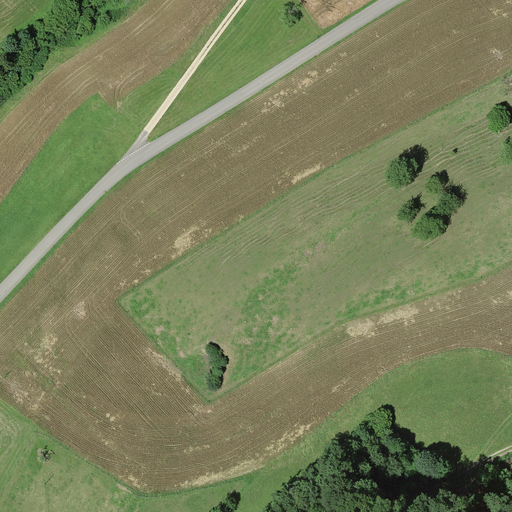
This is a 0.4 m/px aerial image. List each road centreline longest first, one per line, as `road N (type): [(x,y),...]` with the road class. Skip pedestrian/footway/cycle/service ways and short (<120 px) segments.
road 1 (tertiary): [(392,0),(132,160),(0,293)]
road 2 (track): [(138,156),(147,132),(244,0)]
road 3 (track): [(511,448),(359,511)]
